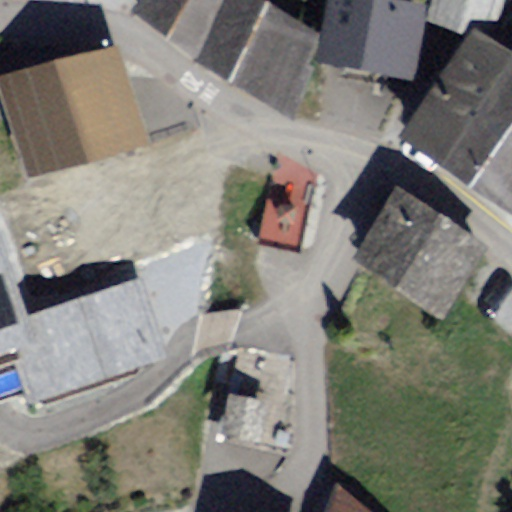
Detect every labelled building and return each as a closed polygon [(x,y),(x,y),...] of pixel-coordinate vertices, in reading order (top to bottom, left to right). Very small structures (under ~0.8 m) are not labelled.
[(218,66),(239,0),(150,0),(144,11),(218,66)] [(325,31),(268,0),(239,0),(218,66),(305,120),(320,74),(325,31)] [(422,0),(328,0),(325,31),(320,74),(422,90),(432,4),(422,2),(422,0)] [(506,0),(440,0),(435,25),(498,38),(506,0)] [(511,38),(483,26),(415,137),(511,203),(511,38)] [(117,43),(5,83),(41,185),(154,145),(117,43)] [(0,88),(0,124),(13,118),(0,88)] [(317,176),(278,154),(260,239),(301,249),(317,176)] [(404,189),(363,263),(459,317),(501,243),(404,189)] [(0,217),(0,351),(20,346),(32,389),(166,355),(144,272),(23,304),(0,217)] [(241,343),(225,425),(291,447),(291,359),(241,343)] [(369,511),(344,491),(336,511),(369,511)]
